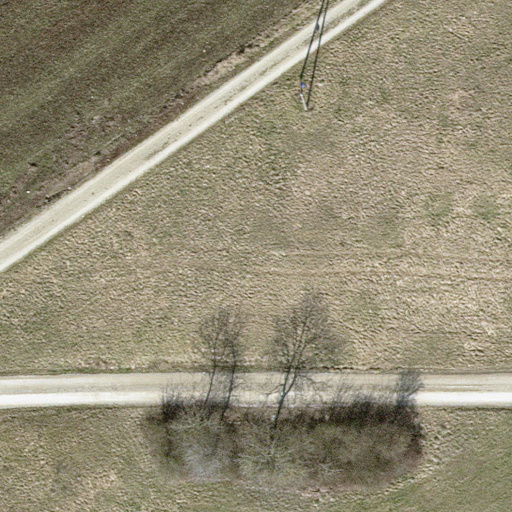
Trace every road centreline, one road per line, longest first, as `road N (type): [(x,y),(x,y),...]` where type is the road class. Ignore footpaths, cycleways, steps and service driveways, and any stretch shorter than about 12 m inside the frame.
road 1 (track): [(511,390),(0,395)]
road 2 (track): [(0,260),(372,0)]
